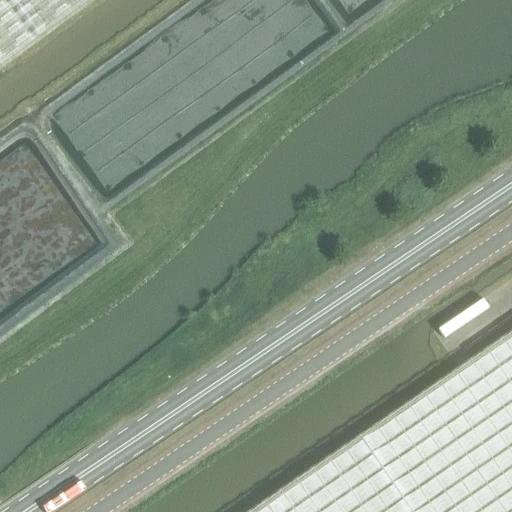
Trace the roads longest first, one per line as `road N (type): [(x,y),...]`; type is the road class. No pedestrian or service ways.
road 1 (primary): [(25,511),(511,183)]
road 2 (unclassified): [(101,511),(511,232)]
